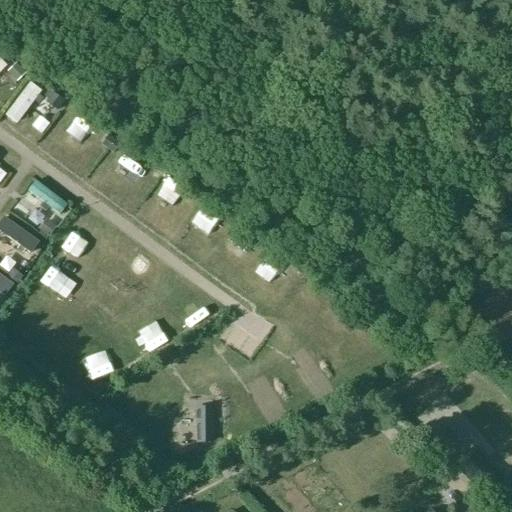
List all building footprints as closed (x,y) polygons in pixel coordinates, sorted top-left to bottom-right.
[(30,82),(5,115),(18,126),(44,93),(30,82)] [(84,155),(100,136),(79,120),(64,139),(84,155)] [(45,146),(60,148),(61,136),(47,134),(45,146)] [(46,214),(59,200),(36,179),(23,193),(46,214)] [(163,201),(158,212),(181,223),(187,212),(163,201)] [(0,230),(13,240),(7,248),(25,261),(40,240),(5,213),(0,219),(0,230)] [(15,285),(0,269),(0,295),(3,298),(15,285)] [(483,494),(502,478),(478,451),(459,467),(483,494)] [(503,511),(511,504),(511,491),(505,483),(487,499),(497,511),(503,511)]
